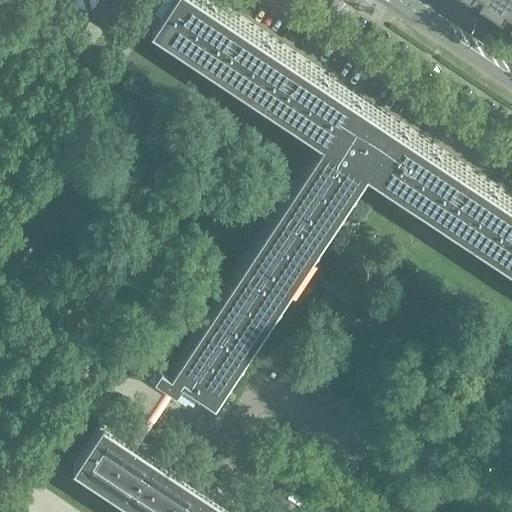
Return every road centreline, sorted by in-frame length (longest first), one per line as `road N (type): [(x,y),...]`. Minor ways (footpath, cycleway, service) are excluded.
road 1 (residential): [(285,0),(511,150)]
road 2 (tertiary): [(392,0),(511,86)]
